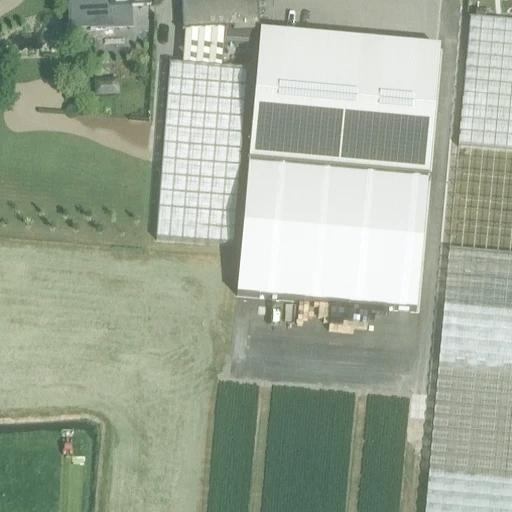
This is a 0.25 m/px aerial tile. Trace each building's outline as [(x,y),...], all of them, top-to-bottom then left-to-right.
[(150,0),(68,0),(69,7),(70,7),(70,26),(90,25),(90,31),(113,30),(113,28),(131,28),(131,7),(151,6),(150,0)] [(232,0),(180,3),(180,4),(181,4),(183,33),(182,33),(182,34),(184,34),(224,32),(223,45),(259,48),(260,34),(259,34),(257,0),(232,0)] [(156,241),(233,247),(247,71),(221,69),(223,45),(224,32),(184,34),(182,67),(169,66),(156,241)] [(416,313),(439,50),(435,50),(409,47),(346,42),(320,39),(260,34),(236,297),(338,306),(416,313)] [(511,511),(511,77),(472,74),(432,511),(511,511)]
